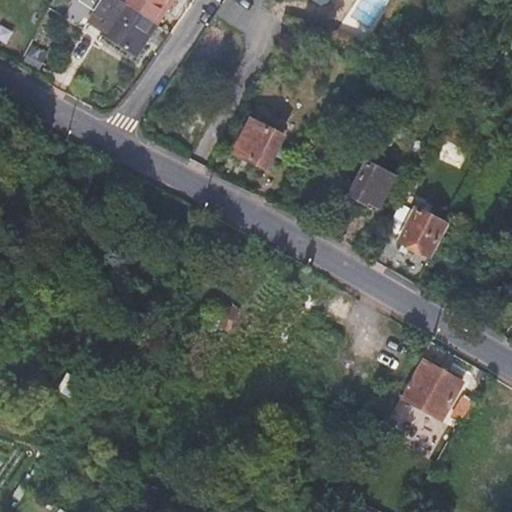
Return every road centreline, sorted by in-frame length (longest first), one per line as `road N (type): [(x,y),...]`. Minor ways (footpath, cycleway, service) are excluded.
road 1 (residential): [(109,137),(511,366)]
road 2 (residential): [(208,0),(109,137)]
road 3 (residential): [(0,79),(109,137)]
